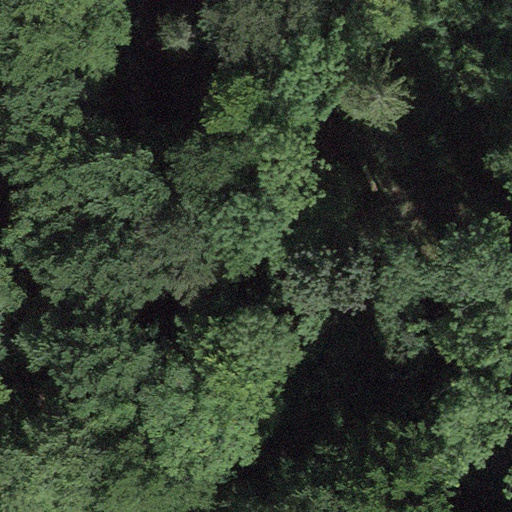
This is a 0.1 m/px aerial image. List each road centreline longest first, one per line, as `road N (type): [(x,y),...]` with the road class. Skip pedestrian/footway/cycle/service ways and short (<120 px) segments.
road 1 (track): [(107,511),(53,453),(75,233),(172,91),(146,0)]
road 2 (track): [(511,386),(484,387),(435,170),(364,66),(248,0)]
